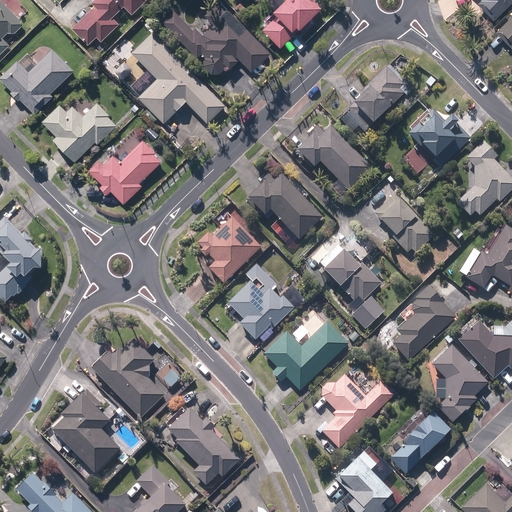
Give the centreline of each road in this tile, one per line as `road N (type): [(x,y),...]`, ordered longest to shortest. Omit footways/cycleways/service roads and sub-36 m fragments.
road 1 (residential): [(372,15),(135,248)]
road 2 (residential): [(136,281),(240,389),(283,455),(307,511)]
road 3 (residential): [(100,277),(0,426)]
road 4 (residential): [(0,143),(104,249)]
road 5 (residential): [(511,121),(406,16)]
road 6 (residential): [(511,412),(407,511)]
